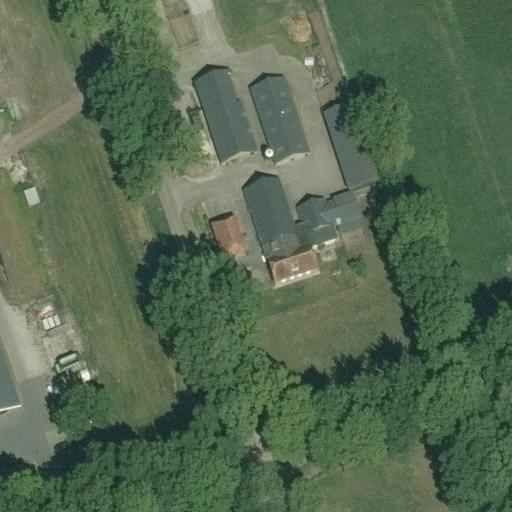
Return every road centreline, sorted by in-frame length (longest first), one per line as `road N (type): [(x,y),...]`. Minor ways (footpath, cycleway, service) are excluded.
road 1 (unclassified): [(246,465),(84,0)]
road 2 (unclassified): [(246,465),(511,369)]
road 3 (unclassified): [(114,511),(246,465)]
